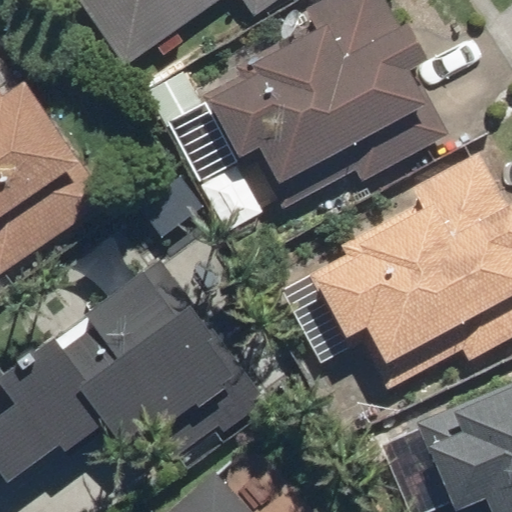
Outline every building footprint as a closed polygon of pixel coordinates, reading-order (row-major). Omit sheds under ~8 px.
[(275,0),(69,0),(119,70),(219,0),(233,0),(248,19),(275,0)] [(444,122),(378,0),(318,0),(298,11),(309,31),(192,93),(234,172),(252,162),(278,210),(444,122)] [(0,276),(107,202),(21,79),(0,93),(0,276)] [(511,216),(476,149),(402,189),(412,206),(293,270),(331,340),(349,330),(382,390),(456,350),(463,364),(511,338),(511,216)] [(156,260),(0,363),(0,486),(91,426),(114,459),(235,377),(156,260)] [(511,511),(511,381),(371,442),(401,511),(431,511),(445,506),(447,511),(511,511)] [(244,511),(210,473),(164,511),(244,511)]
